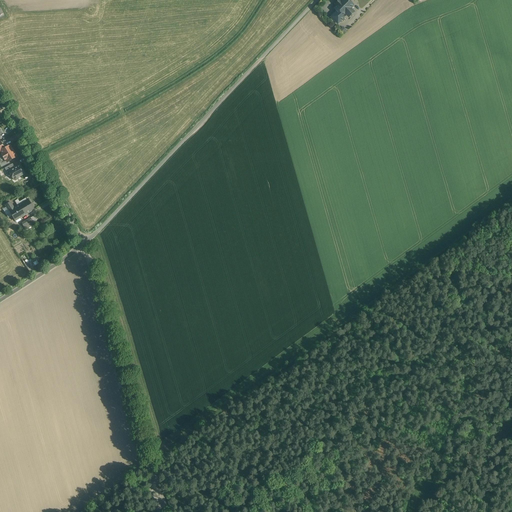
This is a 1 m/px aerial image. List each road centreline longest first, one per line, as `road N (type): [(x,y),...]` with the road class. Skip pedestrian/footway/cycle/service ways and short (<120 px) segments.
road 1 (track): [(167,457),(511,204)]
road 2 (unclassified): [(83,244),(317,0)]
road 3 (track): [(155,480),(83,244)]
road 4 (residential): [(0,97),(83,244)]
